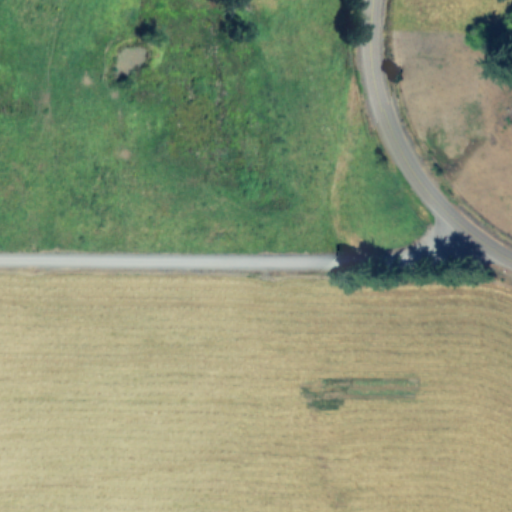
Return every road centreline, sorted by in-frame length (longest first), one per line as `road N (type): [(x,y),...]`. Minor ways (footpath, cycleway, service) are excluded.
road 1 (residential): [(508,262),(0,261)]
road 2 (tertiary): [(511,263),(428,194),(396,144),(379,87),(375,0)]
